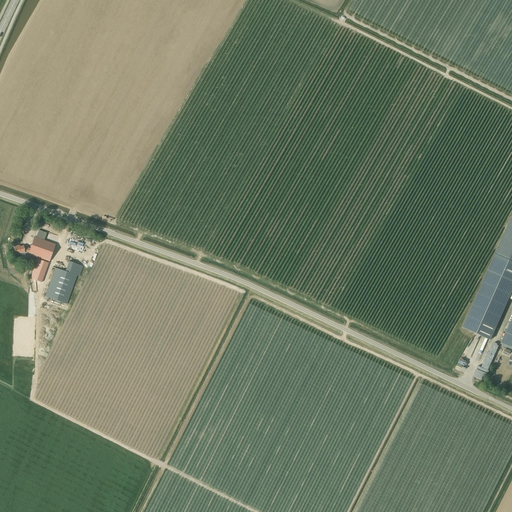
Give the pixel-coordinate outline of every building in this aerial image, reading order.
[(511,217),(511,218),(495,254),(496,254),(511,261),(511,217)] [(37,234),(36,238),(44,241),(46,237),(47,233),(38,230),(37,234)] [(39,261),(32,279),(42,283),(49,262),(56,245),(44,241),(36,238),(34,237),(30,249),(24,247),(20,247),(20,246),(14,247),(15,255),(25,253),(28,254),(28,255),(36,258),(35,259),(39,261)] [(490,340),(511,291),(511,261),(496,254),(495,254),(463,328),(490,340)] [(67,305),(77,276),(79,277),(83,266),(73,263),(70,273),(55,268),(45,297),(67,305)] [(511,318),(501,344),(511,349),(511,318)]
